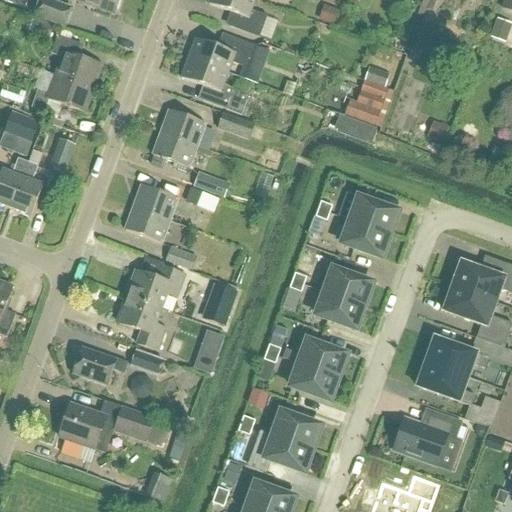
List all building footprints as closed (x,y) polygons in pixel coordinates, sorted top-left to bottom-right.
[(0,0),(0,1),(24,11),(28,0),(0,0)] [(65,29),(72,11),(41,0),(38,0),(33,18),(65,29)] [(114,17),(119,0),(70,0),(70,1),(114,17)] [(253,12),(257,1),(253,0),(211,0),(209,6),(235,16),(230,29),(260,40),(268,18),(253,12)] [(511,0),(506,0),(502,10),(511,13),(511,0)] [(325,10),(321,23),(332,27),(337,14),(325,10)] [(48,41),(52,30),(31,23),(27,35),(48,41)] [(491,42),(504,47),(510,28),(497,23),(491,42)] [(417,29),(413,41),(424,45),(428,33),(417,29)] [(55,77),(95,91),(104,67),(67,54),(71,42),(58,37),(51,55),(61,59),(55,77)] [(189,61),(229,76),(233,65),(249,71),(257,48),(227,37),(222,51),(196,41),(189,61)] [(225,86),(229,76),(189,61),(182,81),(208,90),(203,103),(241,117),(248,97),(236,93),(225,86)] [(383,93),(384,91),(388,78),(368,71),(362,85),(383,93)] [(86,116),(95,91),(55,77),(48,95),(38,91),(32,110),(45,114),(49,103),(86,116)] [(287,83),(283,95),(291,99),(296,87),(287,83)] [(383,93),(362,85),(354,107),(348,104),(342,120),(373,131),(380,112),(385,100),(389,102),(392,94),(384,91),(383,93)] [(7,101),(6,111),(22,114),(24,104),(7,101)] [(162,136),(198,149),(207,126),(170,113),(162,136)] [(31,146),(39,125),(11,115),(3,136),(31,146)] [(222,117),(216,132),(248,143),(253,128),(222,117)] [(338,118),(334,130),(372,144),(376,132),(373,131),(342,120),(338,118)] [(433,124),(427,140),(442,146),(448,130),(433,124)] [(190,172),(198,149),(162,136),(153,158),(190,172)] [(248,156),(267,160),(271,143),(253,138),(248,156)] [(4,149),(31,159),(34,149),(7,139),(4,149)] [(502,140),(498,151),(507,154),(511,144),(502,140)] [(60,177),(71,146),(58,142),(48,173),(60,177)] [(0,208),(10,213),(28,165),(18,161),(13,176),(2,172),(0,177),(0,208)] [(28,165),(10,213),(31,220),(43,188),(33,184),(38,169),(28,165)] [(223,202),(229,187),(198,175),(192,190),(223,202)] [(134,210),(170,224),(179,201),(142,188),(134,210)] [(212,214),(217,201),(192,191),(187,204),(212,214)] [(397,215),(396,214),(359,201),(351,224),(389,237),(397,215)] [(320,204),(317,212),(329,216),(332,208),(320,204)] [(162,246),(170,224),(134,210),(126,233),(162,246)] [(329,216),(317,212),(315,219),(326,223),(329,216)] [(351,224),(343,246),(380,260),(389,237),(351,224)] [(191,273),(196,259),(170,249),(165,264),(191,273)] [(452,289),(495,305),(500,292),(511,296),(511,268),(503,265),(498,278),(461,265),(452,289)] [(136,274),(127,300),(161,312),(167,297),(177,300),(185,278),(164,271),(159,283),(136,274)] [(327,296),(363,309),(371,286),(333,273),(325,295),(327,296)] [(294,275),(292,283),(303,287),(306,280),(294,275)] [(303,287),(292,283),(289,291),(300,295),(303,287)] [(0,284),(0,337),(7,340),(16,317),(5,313),(14,289),(0,284)] [(202,321),(223,329),(235,294),(214,286),(202,321)] [(511,325),(490,318),(495,305),(452,289),(444,314),(480,327),(476,341),(503,351),(511,326),(511,325)] [(327,296),(325,296),(317,318),(355,331),(363,309),(327,296)] [(156,328),(161,312),(127,300),(118,325),(141,334),(136,346),(157,354),(165,332),(156,328)] [(425,365),(468,380),(473,367),(484,371),(488,360),(434,340),(425,365)] [(308,344),(300,366),(299,367),(337,380),(345,358),(308,344)] [(269,347),(266,355),(277,359),(280,351),(269,347)] [(115,363),(82,351),(73,376),(107,388),(113,372),(124,376),(128,365),(116,361),(115,363)] [(158,377),(163,362),(136,353),(130,368),(158,377)] [(277,359),(266,355),(263,362),(274,366),(277,359)] [(216,363),(199,356),(193,371),(211,377),(216,363)] [(463,393),(468,380),(425,365),(416,389),(470,409),(471,408),(475,397),(463,393)] [(329,403),(337,380),(299,367),(291,389),(329,403)] [(253,391),(247,407),(263,412),(268,397),(253,391)] [(105,455),(121,409),(105,403),(100,417),(70,407),(59,439),(105,455)] [(491,432),(497,417),(481,412),(471,408),(470,409),(469,408),(464,422),(476,427),(487,431),(491,432)] [(145,445),(153,422),(122,411),(114,434),(145,445)] [(404,420),(392,452),(434,468),(445,437),(454,440),(460,424),(430,413),(425,428),(404,420)] [(282,416),(274,438),(311,452),(320,429),(282,416)] [(243,418),(240,426),(251,430),(254,423),(243,418)] [(251,430),(240,426),(237,434),(249,438),(251,430)] [(476,427),(475,432),(477,439),(483,441),(487,431),(476,427)] [(274,438),(274,439),(266,461),(303,474),(311,452),(274,438)] [(504,446),(489,440),(485,449),(501,455),(504,446)] [(227,462),(223,473),(234,477),(238,466),(227,462)] [(163,505),(172,482),(155,475),(146,499),(163,505)] [(256,487),(248,510),(254,511),(289,511),(294,501),(256,487)] [(217,490),(214,498),(226,502),(228,494),(217,490)] [(226,502),(214,498),(211,505),(223,509),(226,502)]
